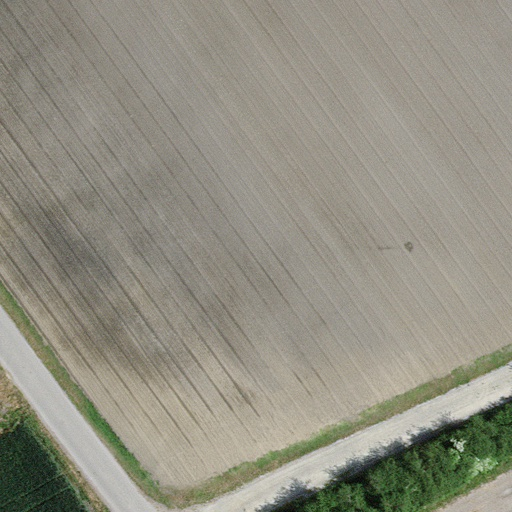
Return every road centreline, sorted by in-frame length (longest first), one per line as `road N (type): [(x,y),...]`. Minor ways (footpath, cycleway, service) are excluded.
road 1 (track): [(235,511),(511,369)]
road 2 (unclassified): [(147,511),(0,309)]
